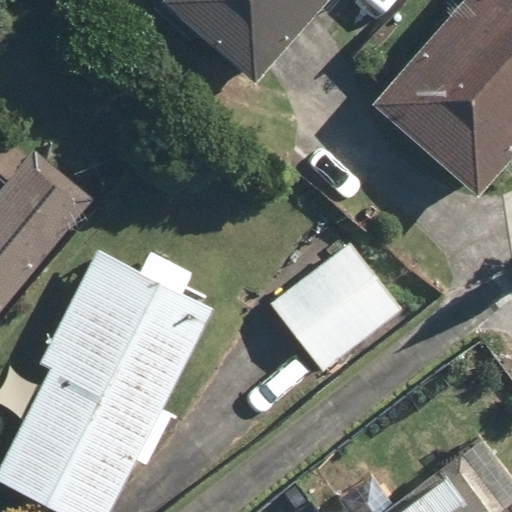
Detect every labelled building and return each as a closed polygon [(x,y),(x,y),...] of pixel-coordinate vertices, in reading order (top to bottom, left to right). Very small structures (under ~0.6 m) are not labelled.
[(238,94),(320,0),(148,0),(141,9),(238,94)] [(511,152),(511,0),(447,0),(352,108),(464,206),(511,152)] [(0,307),(84,204),(25,156),(0,185),(0,307)] [(342,248),(261,310),(311,376),(393,314),(342,248)] [(104,511),(201,310),(84,254),(29,367),(41,373),(0,459),(0,496),(33,511),(104,511)] [(501,511),(511,505),(468,443),(369,511),(320,511),(313,502),(299,511),(501,511)]
